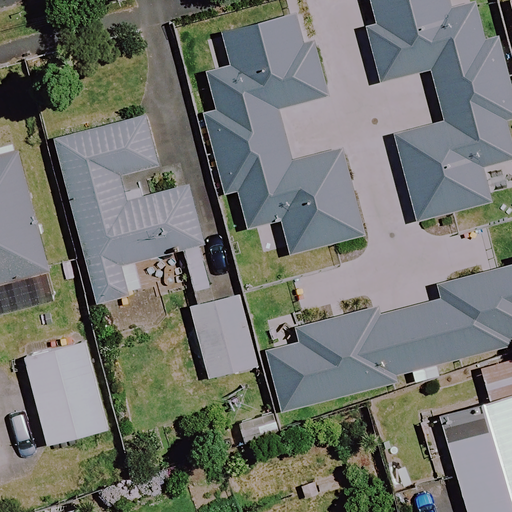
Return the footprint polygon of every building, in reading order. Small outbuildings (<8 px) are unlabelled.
[(507,114),(481,18),(387,44),(397,80),(379,85),(397,153),(432,144),(430,135),(507,114)] [(293,104),(287,84),(210,105),(264,300),(296,291),(288,262),(321,253),(304,190),(347,178),(324,95),(293,104)] [(158,168),(145,117),(54,140),(93,298),(139,286),(133,262),(198,246),(184,188),(123,203),(117,179),(158,168)] [(0,316),(56,303),(18,151),(0,155),(0,316)] [(474,277),(458,218),(393,236),(409,295),(474,277)] [(253,369),(235,299),(189,311),(207,381),(253,369)] [(102,434),(78,338),(21,352),(45,448),(102,434)] [(465,511),(511,511),(511,362),(480,372),(488,401),(437,416),(465,511)]
